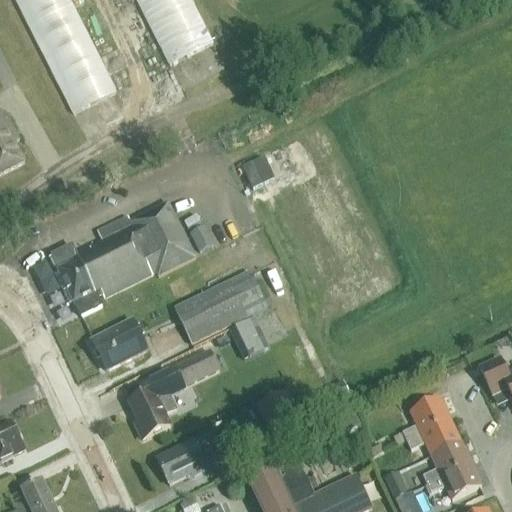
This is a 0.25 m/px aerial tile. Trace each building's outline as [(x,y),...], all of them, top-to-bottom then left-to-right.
[(67,0),(13,0),(73,117),(116,95),(67,0)] [(134,0),(169,68),(212,46),(188,0),(134,0)] [(0,178),(25,166),(15,146),(19,144),(5,115),(0,117),(0,178)] [(265,162),(243,172),(253,193),(275,184),(265,162)] [(186,205),(185,202),(176,207),(177,210),(190,236),(199,232),(186,205)] [(158,279),(195,260),(168,206),(131,225),(128,219),(97,235),(102,245),(77,257),(72,249),(52,259),(59,274),(58,275),(74,307),(75,307),(82,320),(103,309),(98,301),(103,299),(104,301),(156,275),(158,279)] [(199,232),(190,236),(200,256),(213,249),(204,229),(199,232)] [(193,348),(268,311),(250,274),(174,312),(193,348)] [(107,374),(147,354),(133,325),(93,345),(107,374)] [(183,392),(219,374),(210,355),(140,389),(145,399),(130,407),(147,441),(170,430),(165,418),(176,413),(168,396),(182,389),(183,392)] [(511,376),(508,379),(500,362),(480,372),(493,399),(508,392),(511,399),(511,376)] [(314,423),(353,402),(343,384),(304,404),(314,423)] [(303,433),(284,396),(257,409),(275,446),(303,433)] [(403,436),(407,445),(451,424),(440,402),(411,416),(417,429),(403,436)] [(363,429),(356,416),(337,426),(344,438),(363,429)] [(461,446),(451,424),(407,445),(411,454),(426,448),(432,460),(461,446)] [(12,460),(25,453),(12,426),(0,431),(0,465),(1,465),(2,466),(13,461),(12,460)] [(208,473),(200,456),(213,450),(208,438),(157,463),(170,488),(193,477),(194,480),(208,473)] [(471,468),(461,446),(432,460),(438,473),(423,479),(428,489),(471,468)] [(384,456),(380,448),(367,454),(371,462),(384,456)] [(482,490),(471,468),(428,489),(432,498),(446,491),(452,504),(482,490)] [(371,511),(356,480),(314,500),(299,469),(277,479),(274,473),(249,485),(261,511),(371,511)] [(410,495),(405,484),(391,491),(396,502),(410,495)] [(22,496),(28,508),(18,511),(48,511),(54,509),(43,486),(22,496)] [(420,511),(413,495),(396,503),(400,511),(420,511)] [(180,507),(182,511),(200,511),(194,500),(180,507)]
